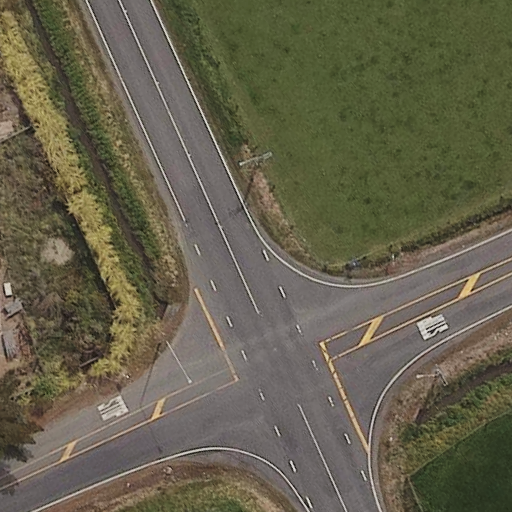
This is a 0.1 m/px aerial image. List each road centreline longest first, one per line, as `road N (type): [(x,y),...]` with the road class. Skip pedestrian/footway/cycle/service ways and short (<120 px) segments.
road 1 (tertiary): [(280,364),(117,0)]
road 2 (unclassified): [(0,490),(280,364)]
road 3 (secondary): [(280,364),(511,260)]
road 4 (tertiary): [(346,511),(280,364)]
